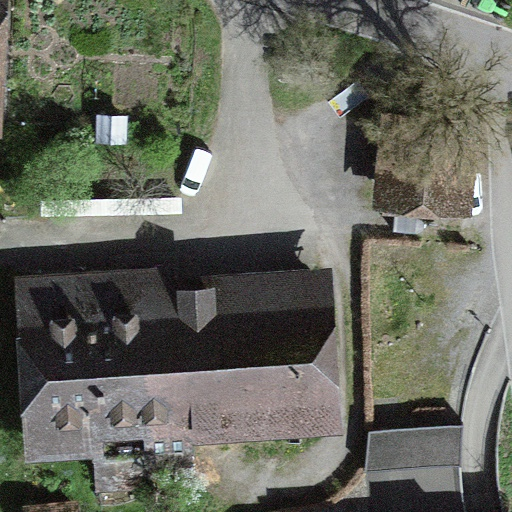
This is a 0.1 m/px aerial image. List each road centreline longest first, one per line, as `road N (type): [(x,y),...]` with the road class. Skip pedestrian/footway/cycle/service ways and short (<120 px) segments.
road 1 (residential): [(306,0),(504,55)]
road 2 (residential): [(504,55),(511,176)]
